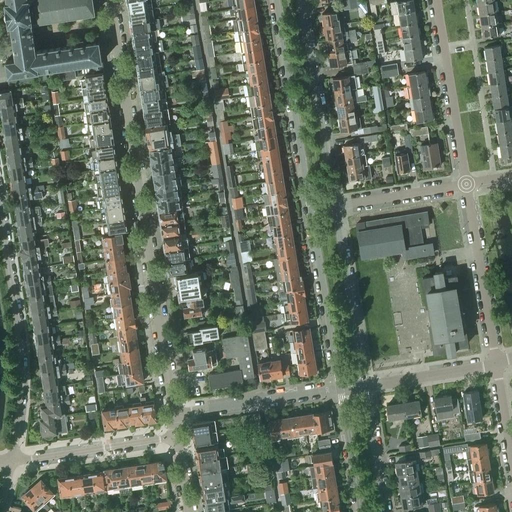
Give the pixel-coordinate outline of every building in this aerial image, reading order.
[(75,76),(85,74),(93,73),(103,71),(102,66),(101,59),(98,44),(61,50),(61,49),(35,53),(32,28),(31,25),(36,24),(37,26),(94,17),(91,0),(32,0),(27,1),(27,0),(4,0),(5,6),(3,7),(4,13),(6,26),(6,31),(9,31),(13,63),(3,65),(6,81),(37,76),(58,72),(60,81),(76,79),(75,76)] [(150,0),(130,0),(127,1),(129,11),(152,8),(150,0)] [(254,0),(232,0),(234,9),(238,8),(254,6),(253,1),(255,1),(254,0)] [(403,0),(397,1),(390,2),(392,15),(399,13),(415,11),(412,0),(403,0)] [(478,3),(480,14),(496,12),(494,0),(478,3)] [(193,3),(184,4),(186,15),(194,13),(193,3)] [(232,9),(229,10),(230,16),(235,15),(236,20),(257,16),(256,9),(255,10),(254,6),(238,8),(234,9),(232,9)] [(152,8),(129,11),(131,22),(149,19),(154,18),(152,8)] [(338,11),(322,14),(324,27),(340,24),(344,24),(341,10),(338,11)] [(415,11),(399,13),(400,25),(417,22),(415,11)] [(480,14),(482,26),(497,23),(496,12),(480,14)] [(194,13),(186,15),(180,15),(182,26),(189,25),(196,24),(194,13)] [(208,14),(201,15),(208,58),(214,57),(208,14)] [(236,20),(233,20),(235,31),(238,30),(257,27),(257,23),(258,23),(257,16),(236,20)] [(149,19),(131,22),(132,33),(155,29),(160,28),(158,18),(154,18),(149,19)] [(417,22),(400,25),(402,37),(418,34),(417,22)] [(497,23),(482,26),(483,38),(499,35),(498,28),(502,27),(501,23),(497,23)] [(196,24),(189,25),(191,34),(197,32),(196,24)] [(340,24),(324,27),(326,40),(342,37),(356,35),(355,30),(345,31),(344,24),(340,24)] [(257,27),(238,30),(238,31),(239,41),(243,40),(261,38),(260,31),(258,31),(257,27)] [(155,29),(132,33),(134,43),(153,40),(157,40),(155,29)] [(418,34),(402,37),(404,49),(420,46),(418,34)] [(198,35),(190,36),(192,46),(200,45),(198,35)] [(342,37),(326,40),(328,53),(344,51),(348,50),(347,43),(357,41),(356,35),(342,37)] [(239,41),(241,52),(261,49),(260,45),(262,44),(261,38),(243,40),(239,41)] [(153,40),(134,43),(135,54),(155,51),(158,50),(163,50),(162,39),(157,40),(153,40)] [(200,45),(192,46),(194,60),(195,60),(202,58),(200,45)] [(499,45),(485,47),(487,60),(501,57),(499,45)] [(420,46),(404,49),(406,61),(422,58),(420,46)] [(261,49),(241,52),(245,52),(245,55),(241,55),(243,63),(264,59),(263,53),(262,53),(261,49)] [(155,51),(135,54),(137,67),(161,64),(158,50),(155,51)] [(328,54),(327,55),(327,60),(329,61),(330,61),(331,67),(350,63),(352,63),(352,64),(356,63),(355,59),(352,60),(350,50),(348,50),(344,51),(328,53),(328,54)] [(501,57),(487,60),(489,72),(503,70),(501,57)] [(202,58),(195,60),(197,70),(204,69),(202,58)] [(264,59),(243,63),(244,70),(248,70),(248,73),(264,70),(266,70),(264,59)] [(356,63),(352,64),(353,69),(367,67),(374,66),(373,60),(356,63)] [(380,66),(381,72),(397,69),(396,63),(380,66)] [(161,64),(137,67),(139,78),(165,74),(164,71),(162,71),(161,64)] [(204,69),(197,70),(191,71),(192,78),(196,78),(197,82),(205,81),(204,69)] [(397,69),(381,72),(382,78),(398,75),(397,69)] [(503,70),(489,72),(491,84),(504,82),(506,82),(504,69),(503,70)] [(264,70),(248,73),(250,84),(268,81),(267,74),(265,74),(264,70)] [(86,78),(81,79),(82,87),(105,84),(103,71),(93,73),(85,74),(86,78)] [(408,74),(410,86),(426,83),(424,71),(408,74)] [(165,74),(139,78),(141,89),(164,86),(168,85),(166,74),(165,74)] [(348,76),(332,79),(335,92),(350,89),(357,88),(355,75),(348,76)] [(205,81),(197,82),(198,93),(201,92),(207,91),(205,81)] [(250,84),(246,84),(248,95),(252,95),(268,92),(267,88),(269,88),(268,81),(250,84)] [(504,82),(491,84),(492,96),(506,94),(504,82)] [(408,98),(412,98),(428,95),(426,83),(410,86),(406,87),(408,98)] [(105,84),(82,87),(83,95),(84,99),(107,95),(105,84)] [(379,84),(373,85),(375,99),(382,97),(379,84)] [(164,86),(141,89),(142,100),(166,97),(165,90),(164,86)] [(229,99),(228,88),(213,90),(215,101),(222,100),(229,99)] [(334,92),(333,94),(334,99),(335,100),(336,105),(337,105),(353,102),(359,101),(366,100),(365,95),(358,96),(357,88),(350,89),(335,92),(334,92)] [(10,89),(0,90),(0,105),(23,102),(23,98),(12,99),(10,89)] [(252,95),(248,95),(250,106),(254,105),(271,102),(270,96),(269,96),(268,92),(252,95)] [(506,94),(492,96),(494,109),(508,106),(506,94)] [(107,95),(84,99),(85,103),(86,110),(109,107),(107,95)] [(412,98),(414,110),(430,107),(428,95),(412,98)] [(166,97),(142,100),(144,111),(167,108),(166,101),(166,97)] [(382,97),(375,99),(377,112),(384,111),(382,97)] [(224,110),(222,100),(215,101),(217,112),(224,110)] [(23,102),(0,105),(0,117),(2,117),(3,121),(7,120),(8,118),(16,117),(15,109),(17,109),(17,107),(24,106),(23,102)] [(254,105),(250,106),(252,117),(256,116),(271,114),(271,109),(273,109),(271,102),(254,105)] [(353,102),(337,105),(339,118),(355,116),(353,102)] [(508,106),(494,109),(496,121),(510,118),(511,118),(511,110),(511,106),(508,106)] [(109,107),(86,110),(86,114),(87,122),(110,119),(109,107)] [(430,107),(414,110),(416,122),(432,119),(430,107)] [(167,108),(144,111),(146,126),(169,122),(168,112),(167,108)] [(256,116),(252,117),(253,128),(257,127),(275,124),(274,117),(272,118),(271,114),(256,116)] [(355,116),(339,118),(341,132),(350,130),(361,128),(359,115),(355,116)] [(7,120),(3,121),(5,135),(29,131),(28,126),(21,127),(20,123),(17,123),(16,117),(8,118),(7,120)] [(510,118),(496,121),(498,133),(511,131),(510,118)] [(110,119),(87,122),(89,130),(93,129),(94,133),(113,131),(112,126),(110,119)] [(227,126),(227,121),(219,122),(220,133),(228,132),(233,131),(233,125),(227,126)] [(169,122),(146,126),(148,137),(172,134),(170,122),(169,122)] [(390,126),(391,132),(407,129),(406,123),(390,126)] [(259,134),(254,135),(255,139),(275,136),(274,131),(276,131),(275,124),(257,127),(259,134)] [(410,129),(411,136),(428,133),(427,126),(410,129)] [(511,130),(511,131),(498,133),(500,145),(511,143),(511,130)] [(29,131),(5,135),(7,149),(12,148),(13,150),(21,148),(20,138),(22,137),(30,136),(29,131)] [(94,137),(90,138),(91,146),(96,145),(114,143),(113,135),(113,131),(94,133),(94,137)] [(228,132),(220,133),(222,145),(230,144),(228,132)] [(172,134),(148,137),(150,149),(174,145),(181,144),(179,133),(172,134)] [(345,157),(364,154),(363,142),(377,140),(376,134),(360,137),(361,142),(343,145),(345,157)] [(397,172),(410,170),(407,153),(412,152),(409,134),(403,135),(406,150),(394,151),(396,165),(395,165),(396,170),(397,170),(397,172)] [(275,136),(255,139),(255,142),(256,150),(279,146),(277,139),(276,140),(275,136)] [(420,153),(421,160),(423,160),(425,168),(440,165),(436,142),(421,145),(422,153),(420,153)] [(96,149),(92,150),(93,158),(97,157),(116,155),(114,143),(96,145),(96,149)] [(511,143),(500,145),(502,158),(503,157),(504,162),(511,161),(511,156),(511,143)] [(174,145),(150,149),(151,161),(173,158),(175,157),(174,149),(174,145)] [(279,146),(256,150),(258,157),(260,157),(260,160),(263,160),(279,157),(278,153),(280,153),(279,146)] [(8,153),(6,153),(7,165),(32,161),(32,157),(25,158),(24,156),(22,156),(21,148),(13,150),(12,148),(7,149),(8,153)] [(345,157),(347,169),(367,165),(365,154),(364,154),(345,157)] [(97,157),(93,158),(93,162),(95,170),(99,169),(118,166),(116,155),(97,157)] [(173,158),(151,161),(153,172),(174,169),(177,169),(176,161),(175,157),(173,158)] [(263,163),(259,164),(260,172),(282,168),(281,161),(279,162),(279,157),(263,160),(263,163)] [(32,161),(7,165),(9,176),(11,176),(12,180),(17,179),(18,177),(26,176),(24,168),(26,168),(26,166),(33,165),(32,161)] [(356,181),(355,179),(364,178),(364,180),(372,179),(369,165),(367,165),(347,169),(349,180),(351,180),(351,182),(356,181)] [(100,173),(95,173),(96,181),(119,178),(118,166),(99,169),(100,173)] [(237,187),(233,166),(226,167),(229,188),(237,187)] [(282,168),(260,172),(264,171),(266,182),(282,179),(282,175),(283,175),(282,168)] [(174,169),(153,172),(155,186),(176,183),(179,183),(178,175),(175,176),(174,169)] [(17,179),(12,180),(14,194),(38,191),(43,190),(43,185),(37,186),(30,187),(30,186),(27,187),(26,176),(18,177),(17,179)] [(119,178),(96,181),(97,188),(99,196),(122,192),(119,178)] [(266,182),(262,182),(263,187),(266,186),(267,193),(286,190),(285,183),(283,183),(282,179),(266,182)] [(176,183),(155,186),(157,198),(178,195),(181,194),(180,187),(177,187),(176,183)] [(237,187),(229,188),(231,199),(237,198),(238,198),(237,187)] [(267,193),(264,193),(265,204),(270,203),(286,201),(285,197),(287,196),(286,190),(267,193)] [(38,191),(14,194),(16,209),(21,208),(23,209),(30,208),(29,197),(32,197),(39,195),(38,191)] [(97,196),(95,196),(96,200),(97,200),(99,199),(100,207),(105,207),(123,204),(122,192),(99,196),(97,196)] [(178,195),(157,198),(159,210),(183,206),(182,198),(179,199),(178,195)] [(270,203),(265,204),(266,207),(267,215),(289,211),(288,205),(287,205),(286,201),(270,203)] [(106,213),(101,213),(103,221),(107,221),(125,218),(123,204),(105,207),(106,213)] [(17,212),(15,213),(17,224),(42,220),(41,216),(40,217),(39,215),(41,215),(39,207),(30,208),(23,209),(21,208),(16,209),(17,212)] [(242,208),(233,210),(234,220),(240,219),(243,219),(242,208)] [(177,209),(159,212),(161,224),(184,221),(182,209),(177,209)] [(289,211),(267,215),(269,223),(269,226),(274,225),(289,223),(289,218),(291,218),(289,211)] [(363,223),(356,224),(357,231),(362,258),(404,251),(405,258),(433,253),(431,243),(422,245),(420,227),(428,226),(427,222),(428,222),(426,212),(381,220),(382,228),(365,231),(363,223)] [(221,215),(223,227),(230,226),(228,214),(221,215)] [(107,224),(103,225),(104,233),(127,230),(125,218),(107,221),(107,224)] [(42,220),(17,224),(19,240),(24,239),(25,237),(35,236),(34,228),(36,228),(35,226),(42,225),(42,220)] [(184,221),(161,224),(163,236),(180,234),(186,233),(184,221)] [(274,225),(269,226),(270,230),(274,229),(275,236),(293,233),(292,226),(290,227),(289,223),(274,225)] [(122,233),(102,236),(104,247),(122,244),(121,240),(123,240),(122,233)] [(180,234),(163,236),(165,250),(188,247),(187,239),(186,233),(180,234)] [(276,243),(272,244),(273,247),(293,244),(292,240),(294,240),(293,233),(275,236),(276,243)] [(24,239),(19,240),(20,250),(22,251),(22,254),(46,250),(44,238),(37,239),(38,246),(36,246),(34,236),(35,236),(25,237),(24,239)] [(233,252),(231,240),(224,242),(226,254),(233,252)] [(244,241),(239,242),(240,253),(250,251),(251,251),(249,240),(244,241)] [(122,244),(104,247),(106,259),(125,256),(124,249),(122,249),(122,244)] [(293,244),(273,247),(273,248),(274,248),(275,251),(276,250),(278,258),(296,255),(295,248),(294,248),(293,244)] [(188,247),(165,250),(167,262),(185,259),(185,255),(189,255),(188,247)] [(23,256),(22,258),(23,268),(29,268),(31,269),(39,267),(37,257),(41,256),(47,255),(46,250),(22,254),(23,256)] [(250,251),(240,253),(242,264),(250,263),(252,262),(250,251)] [(278,258),(273,259),(275,269),(281,268),(297,266),(296,262),(298,262),(296,255),(278,258)] [(125,256),(106,259),(108,270),(125,267),(124,263),(126,263),(125,256)] [(185,259),(167,262),(169,274),(175,273),(187,271),(192,270),(191,267),(190,258),(185,259)] [(250,263),(242,264),(246,286),(254,285),(250,263)] [(29,268),(23,268),(26,284),(51,280),(50,275),(45,276),(44,266),(40,267),(39,267),(31,269),(29,268)] [(281,268),(275,269),(277,281),(283,280),(300,277),(299,270),(297,270),(297,266),(281,268)] [(125,267),(108,270),(110,282),(129,279),(128,272),(126,272),(125,267)] [(245,315),(237,267),(230,268),(231,272),(229,273),(231,289),(234,288),(234,292),(232,293),(234,307),(235,316),(245,315)] [(176,275),(178,287),(200,284),(199,280),(204,279),(203,271),(176,275)] [(467,344),(464,326),(461,327),(456,294),(459,294),(456,276),(443,278),(442,272),(434,273),(435,276),(422,278),(426,306),(429,305),(432,325),(430,325),(434,353),(447,351),(448,354),(455,353),(455,352),(468,350),(467,344)] [(283,280),(277,281),(279,291),(304,287),(302,281),(301,281),(300,277),(283,280)] [(129,279),(110,282),(111,293),(129,291),(128,286),(130,286),(129,279)] [(51,280),(26,284),(27,295),(30,295),(30,299),(35,298),(36,296),(44,295),(46,295),(53,294),(51,284),(51,280)] [(200,284),(178,287),(179,300),(206,295),(205,287),(200,288),(200,284)] [(254,285),(246,286),(249,308),(257,306),(254,285)] [(304,287),(279,291),(281,302),(284,302),(288,301),(304,298),(303,294),(305,294),(304,287)] [(129,291),(111,293),(113,305),(132,302),(131,295),(129,295),(129,291)] [(35,298),(30,299),(32,313),(56,309),(56,304),(54,294),(53,294),(46,295),(44,295),(36,296),(35,298)] [(187,300),(188,307),(184,307),(185,316),(205,312),(203,298),(187,300)] [(288,301),(284,302),(285,305),(286,312),(307,309),(306,302),(304,303),(304,298),(288,301)] [(112,313),(105,314),(106,318),(116,316),(134,313),(132,302),(113,305),(114,305),(115,312),(111,312),(112,313)] [(56,309),(32,313),(35,327),(39,327),(41,328),(49,326),(47,316),(50,316),(50,315),(57,314),(56,309)] [(307,309),(286,312),(287,320),(291,319),(291,323),(307,320),(306,316),(308,316),(307,309)] [(134,313),(116,316),(118,328),(136,325),(134,313)] [(264,323),(263,316),(250,318),(251,325),(264,323)] [(211,337),(219,336),(217,319),(191,323),(192,331),(187,332),(189,343),(211,340),(211,337)] [(113,335),(109,336),(109,341),(136,336),(134,326),(136,325),(118,328),(112,329),(113,335)] [(35,331),(33,332),(35,343),(60,339),(59,335),(54,336),(52,326),(49,326),(41,328),(39,327),(35,327),(35,331)] [(309,328),(293,330),(294,341),(312,338),(311,332),(309,332),(309,328)] [(252,333),(253,340),(265,338),(264,331),(252,333)] [(224,352),(225,352),(226,357),(238,355),(241,369),(208,374),(210,388),(254,382),(247,334),(222,338),(224,352)] [(136,336),(109,341),(110,344),(115,343),(116,351),(121,350),(138,348),(136,336)] [(253,340),(254,346),(260,345),(266,344),(265,338),(253,340)] [(312,338),(294,341),(296,352),(312,350),(312,345),(313,345),(312,338)] [(60,339),(35,343),(37,355),(39,354),(39,358),(44,358),(45,356),(53,355),(52,346),(54,346),(54,344),(61,343),(60,339)] [(189,358),(188,358),(190,368),(216,364),(216,362),(215,355),(214,354),(213,354),(212,349),(207,350),(206,346),(187,349),(189,358)] [(138,348),(121,350),(123,361),(139,359),(138,348)] [(312,350),(296,352),(298,363),(316,360),(315,353),(313,354),(312,350)] [(44,358),(39,358),(42,373),(66,369),(65,364),(58,365),(56,354),(53,355),(45,356),(44,358)] [(123,361),(118,362),(120,373),(125,373),(141,370),(139,359),(123,361)] [(279,359),(269,361),(271,377),(275,376),(275,378),(282,377),(281,366),(279,359)] [(316,360),(298,363),(299,371),(300,374),(317,372),(316,360)] [(271,377),(269,361),(257,363),(260,381),(267,379),(267,378),(271,377)] [(281,366),(282,377),(289,376),(288,365),(281,366)] [(66,369),(42,373),(44,387),(48,386),(50,387),(58,386),(56,375),(60,375),(59,374),(66,373),(66,369)] [(120,373),(117,374),(118,385),(126,384),(143,381),(141,370),(125,373),(120,373)] [(44,391),(42,391),(44,402),(69,398),(68,395),(65,395),(64,385),(60,385),(58,386),(50,387),(48,386),(44,387),(44,391)] [(477,390),(463,393),(467,420),(474,419),(475,422),(479,421),(479,418),(481,418),(477,390)] [(450,395),(434,397),(437,419),(454,416),(453,413),(459,412),(457,398),(451,399),(450,395)] [(140,397),(141,401),(144,423),(144,421),(148,420),(148,422),(157,421),(154,399),(146,401),(145,396),(140,397)] [(44,405),(41,405),(43,418),(64,415),(63,406),(62,407),(62,405),(70,403),(69,398),(44,402),(44,405)] [(418,400),(402,403),(404,416),(413,415),(413,416),(420,414),(421,414),(418,400)] [(131,423),(135,422),(136,424),(144,423),(141,401),(128,403),(128,406),(131,423)] [(404,416),(402,403),(386,405),(388,419),(390,419),(390,420),(396,418),(404,416)] [(118,427),(126,425),(126,424),(131,423),(128,406),(115,408),(118,427)] [(118,427),(115,408),(102,410),(105,429),(114,427),(114,426),(118,425),(118,427)] [(332,410),(313,413),(316,431),(334,428),(332,410)] [(259,413),(252,414),(252,417),(248,418),(249,425),(261,423),(259,413)] [(313,413),(303,415),(305,433),(316,431),(313,413)] [(43,418),(40,419),(43,435),(45,435),(46,436),(47,436),(47,437),(48,437),(49,437),(50,437),(51,436),(52,436),(52,435),(53,435),(53,434),(53,433),(55,433),(55,431),(57,431),(57,433),(67,431),(67,429),(67,427),(66,425),(64,415),(43,418)] [(303,415),(292,417),(295,435),(305,433),(303,415)] [(292,417),(281,418),(284,437),(295,435),(292,417)] [(284,437),(281,418),(269,420),(272,438),(284,437)] [(191,423),(193,434),(216,431),(214,420),(191,423)] [(216,431),(193,434),(195,445),(218,442),(216,431)] [(464,434),(465,440),(481,437),(479,431),(464,434)] [(266,438),(255,440),(256,449),(267,448),(266,438)] [(467,443),(442,447),(444,460),(445,462),(450,461),(450,459),(449,454),(466,451),(468,451),(467,446),(467,443)] [(468,451),(466,451),(467,458),(479,456),(480,457),(488,456),(486,443),(467,446),(468,451)] [(218,444),(195,447),(196,452),(197,460),(224,455),(223,448),(218,448),(218,444)] [(320,453),(312,454),(314,466),(332,462),(333,462),(331,451),(331,449),(330,444),(319,446),(319,449),(320,453)] [(420,452),(420,457),(430,455),(440,454),(439,448),(430,450),(420,452)] [(224,455),(197,460),(199,467),(198,467),(199,472),(221,468),(226,467),(228,467),(227,456),(225,456),(224,455)] [(407,460),(395,462),(397,474),(416,471),(414,456),(406,457),(407,460)] [(479,456),(467,458),(469,470),(474,469),(481,468),(482,469),(490,467),(488,456),(480,457),(479,456)] [(282,459),(275,460),(277,471),(284,470),(282,459)] [(163,460),(151,462),(154,482),(166,480),(163,460)] [(151,462),(140,464),(143,484),(154,482),(151,462)] [(314,466),(310,466),(312,477),(334,474),(334,472),(334,468),(333,468),(332,462),(314,466)] [(140,464),(128,466),(131,486),(143,484),(140,464)] [(128,466),(116,468),(119,488),(131,486),(128,466)] [(221,468),(199,472),(200,476),(201,483),(228,479),(227,471),(226,467),(221,468)] [(481,468),(474,469),(476,481),(483,480),(484,480),(492,479),(490,467),(482,469),(481,468)] [(104,469),(104,470),(107,489),(107,490),(119,488),(116,468),(104,469)] [(94,472),(93,472),(96,491),(107,489),(104,470),(99,471),(98,471),(95,471),(94,472)] [(284,470),(277,471),(278,479),(286,478),(285,470),(284,470)] [(416,471),(397,474),(399,485),(418,482),(416,471)] [(86,473),(81,474),(84,492),(96,491),(93,472),(91,472),(90,472),(87,472),(86,473)] [(71,476),(70,476),(73,494),(84,492),(81,474),(76,475),(75,474),(72,474),(71,476)] [(334,474),(312,477),(314,489),(318,488),(336,485),(335,480),(336,479),(335,476),(334,475),(334,474)] [(73,494),(70,476),(69,476),(67,475),(64,475),(63,477),(58,478),(61,496),(73,494)] [(41,479),(32,488),(44,501),(53,493),(41,479)] [(228,479),(201,483),(202,492),(203,500),(226,497),(226,496),(230,496),(229,488),(228,479)] [(483,480),(476,481),(478,494),(494,491),(492,479),(484,480),(483,480)] [(286,481),(279,483),(280,491),(287,490),(286,481)] [(418,482),(399,485),(401,496),(423,493),(424,492),(422,481),(418,482)] [(314,489),(313,489),(315,500),(320,499),(338,496),(337,495),(338,494),(337,491),(337,490),(336,485),(318,488),(314,489)] [(44,501),(32,488),(23,496),(34,509),(44,501)] [(275,500),(273,488),(264,489),(267,502),(275,500)] [(288,493),(281,494),(282,505),(289,504),(288,493)] [(423,493),(401,496),(403,508),(422,505),(427,504),(426,499),(424,500),(423,493)] [(226,497),(203,500),(204,505),(205,505),(205,511),(206,511),(229,508),(228,501),(231,501),(244,499),(243,494),(230,496),(226,496),(226,497)] [(451,497),(452,503),(464,501),(463,495),(451,497)] [(338,496),(320,499),(321,510),(339,507),(339,502),(339,501),(339,498),(338,497),(338,496)] [(169,501),(157,503),(158,510),(170,508),(169,501)] [(452,504),(453,510),(465,508),(464,502),(452,504)] [(479,506),(479,511),(496,511),(496,503),(479,506)]
